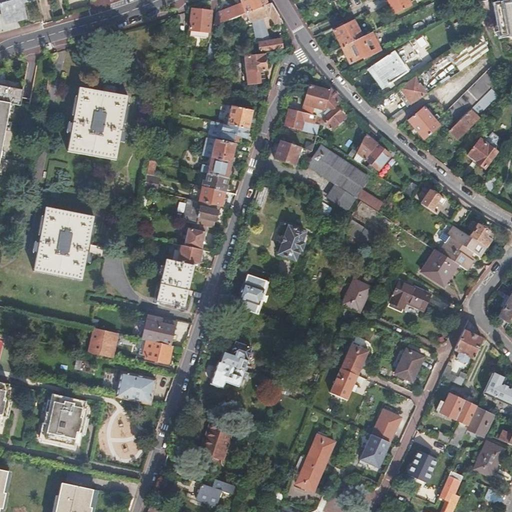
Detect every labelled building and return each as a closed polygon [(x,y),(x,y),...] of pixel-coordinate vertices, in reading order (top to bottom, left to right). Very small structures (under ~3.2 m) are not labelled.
[(22,0),(0,0),(0,4),(6,24),(27,19),(22,0)] [(217,0),(212,0),(211,7),(214,7),(213,11),(194,6),(188,35),(207,40),(209,31),(211,32),(212,25),(215,14),(217,0)] [(267,4),(264,0),(240,0),(242,4),(245,12),(267,4)] [(388,0),(395,14),(411,6),(410,3),(415,0),(388,0)] [(471,6),(468,0),(458,5),(461,10),(471,6)] [(511,0),(494,4),(500,34),(507,33),(508,37),(511,36),(511,0)] [(274,23),(281,21),(271,3),(271,2),(267,4),(245,12),(249,22),(270,15),(274,23)] [(242,4),(222,12),(225,20),(245,12),(242,4)] [(222,12),(215,14),(212,25),(225,20),(222,12)] [(335,37),(340,47),(355,40),(361,37),(356,26),(354,22),(347,25),(333,31),(336,37),(335,37)] [(488,50),(481,32),(464,43),(468,50),(474,60),(488,50)] [(261,42),(263,52),(282,48),(279,38),(261,42)] [(392,50),(368,66),(382,86),(410,69),(405,63),(419,53),(410,39),(392,50)] [(355,40),(340,47),(349,64),(364,55),(355,40)] [(468,50),(464,43),(455,49),(459,55),(468,50)] [(442,57),(446,63),(459,55),(455,49),(442,57)] [(260,71),(265,70),(268,70),(264,53),(259,54),(259,56),(245,60),(250,85),(262,82),(260,71)] [(442,57),(424,69),(431,78),(437,73),(435,70),(446,63),(442,57)] [(499,77),(494,64),(445,114),(454,125),(469,110),(479,100),(491,87),(500,78),(499,77)] [(413,77),(397,87),(411,106),(426,94),(413,77)] [(301,112),(313,115),(314,109),(322,111),(328,91),(309,84),(301,112)] [(98,92),(111,94),(112,89),(99,86),(98,92)] [(397,87),(394,89),(407,108),(411,106),(397,87)] [(454,125),(449,131),(458,139),(478,117),(476,115),(497,93),(491,87),(479,100),(469,110),(454,125)] [(127,98),(111,94),(98,92),(77,88),(66,151),(114,159),(127,98)] [(339,99),(329,89),(328,91),(322,111),(326,115),(335,104),(339,99)] [(0,158),(9,110),(19,111),(22,95),(0,91),(0,158)] [(322,121),(325,123),(334,131),(345,118),(335,110),(338,107),(335,104),(326,115),(323,119),(322,121)] [(232,108),(228,126),(249,131),(251,124),(252,119),(253,112),(232,108)] [(298,130),(315,134),(317,127),(313,125),(316,115),(313,115),(301,112),(289,108),(283,126),(298,130)] [(423,108),(408,120),(424,138),(438,126),(435,122),(440,118),(436,114),(432,118),(423,108)] [(164,113),(157,112),(154,126),(161,127),(164,113)] [(321,116),(316,115),(313,125),(317,127),(321,128),(325,123),(322,121),(323,119),(321,116)] [(209,122),(206,137),(232,143),(234,137),(248,140),(249,131),(228,126),(209,122)] [(466,154),(484,167),(498,149),(497,148),(501,143),(497,140),(501,135),(493,129),(489,134),(485,139),(481,136),(466,154)] [(485,131),(481,136),(485,139),(489,134),(485,131)] [(365,134),(357,152),(365,158),(377,143),(365,134)] [(293,165),(299,148),(279,141),(273,158),(293,165)] [(210,160),(231,164),(235,146),(215,142),(210,160)] [(377,143),(365,158),(379,169),(390,154),(377,143)] [(320,147),(308,166),(336,184),(328,197),(345,208),(366,177),(320,147)] [(200,174),(207,175),(227,179),(231,164),(210,160),(208,168),(205,168),(201,167),(200,174)] [(498,176),(491,172),(483,185),(490,189),(498,176)] [(227,179),(207,175),(204,185),(201,185),(200,188),(224,193),(227,179)] [(412,182),(405,193),(412,197),(419,186),(412,182)] [(423,196),(419,202),(436,214),(444,201),(440,198),(443,193),(433,186),(431,189),(425,185),(419,193),(423,196)] [(201,204),(218,207),(221,208),(222,203),(224,193),(200,188),(200,191),(203,193),(201,204)] [(362,189),(356,198),(377,211),(383,202),(362,189)] [(149,194),(141,192),(139,203),(147,204),(149,194)] [(355,208),(359,201),(354,198),(350,204),(355,208)] [(195,226),(205,228),(213,229),(216,217),(218,207),(201,204),(197,203),(195,211),(199,212),(195,226)] [(45,207),(33,269),(82,278),(94,217),(45,207)] [(473,231),(469,236),(485,247),(491,239),(488,238),(485,236),(488,231),(477,223),(476,225),(471,222),(468,227),(473,231)] [(195,226),(192,225),(190,232),(187,231),(183,247),(200,251),(205,228),(195,226)] [(457,264),(465,269),(471,260),(468,258),(471,252),(474,253),(479,257),(485,247),(469,236),(458,229),(452,225),(446,234),(448,235),(444,241),(437,251),(457,264)] [(279,250),(278,255),(294,261),(298,251),(301,252),(304,243),(301,242),(305,233),(288,226),(279,250)] [(438,238),(444,241),(448,235),(446,234),(442,232),(438,238)] [(183,247),(181,246),(177,262),(193,266),(196,267),(200,251),(183,247)] [(437,251),(435,249),(420,272),(439,284),(448,269),(452,271),(457,264),(437,251)] [(468,258),(471,260),(476,263),(478,261),(471,257),(474,253),(471,252),(468,258)] [(177,262),(165,260),(155,303),(175,307),(174,310),(177,310),(177,308),(183,309),(193,266),(177,262)] [(443,287),(452,271),(448,269),(439,284),(443,287)] [(258,313),(268,282),(248,276),(238,307),(258,313)] [(354,279),(344,304),(361,312),(372,287),(354,279)] [(399,280),(389,302),(403,308),(406,303),(422,310),(429,295),(399,280)] [(217,300),(235,307),(238,298),(220,291),(217,300)] [(507,322),(511,313),(511,293),(498,316),(507,322)] [(217,300),(214,310),(232,316),(235,307),(217,300)] [(287,310),(282,322),(289,325),(294,312),(287,310)] [(146,342),(168,347),(173,328),(159,325),(160,319),(147,316),(140,340),(146,342)] [(93,329),(88,354),(111,359),(117,335),(93,329)] [(462,330),(453,349),(457,350),(456,354),(454,357),(466,362),(469,355),(474,358),(482,339),(462,330)] [(136,345),(138,340),(126,337),(125,343),(136,345)] [(220,362),(243,370),(251,347),(235,341),(231,353),(224,351),(220,362)] [(352,341),(340,367),(357,375),(369,348),(352,341)] [(170,353),(172,348),(168,347),(146,342),(144,349),(147,350),(145,358),(168,364),(170,353)] [(405,348),(394,374),(411,381),(423,356),(405,348)] [(453,349),(452,352),(447,362),(451,365),(449,369),(460,374),(462,369),(467,371),(474,358),(469,355),(466,362),(454,357),(456,354),(457,350),(453,349)] [(220,362),(217,361),(209,382),(221,386),(224,380),(237,386),(243,370),(220,362)] [(451,365),(447,362),(442,373),(462,383),(467,371),(462,369),(460,374),(449,369),(451,365)] [(357,375),(340,367),(330,391),(346,398),(357,375)] [(505,378),(492,372),(484,391),(511,404),(511,402),(511,387),(502,384),(505,378)] [(127,399),(149,404),(155,381),(133,375),(127,399)] [(101,393),(116,397),(118,391),(102,387),(101,393)] [(468,425),(477,405),(447,392),(442,401),(439,399),(434,409),(468,425)] [(39,440),(38,441),(72,449),(74,442),(77,443),(78,436),(83,416),(84,408),(82,408),(83,401),(49,394),(48,400),(47,405),(50,406),(48,412),(44,411),(43,412),(41,422),(41,423),(46,424),(44,430),(41,429),(39,440)] [(468,425),(465,431),(482,439),(494,413),(477,405),(468,425)] [(371,433),(389,441),(399,417),(381,409),(371,433)] [(83,416),(78,436),(81,436),(81,435),(83,435),(86,418),(85,418),(85,416),(83,416)] [(209,420),(203,437),(206,438),(203,445),(201,444),(198,453),(220,461),(231,428),(209,420)] [(511,423),(506,420),(498,438),(511,444),(511,423)] [(40,421),(36,440),(39,440),(41,429),(44,430),(46,424),(41,423),(41,422),(40,421)] [(455,425),(451,444),(459,447),(464,428),(455,425)] [(371,433),(364,430),(359,442),(365,445),(360,457),(367,460),(377,466),(389,441),(371,433)] [(319,434),(309,460),(325,467),(336,441),(319,434)] [(484,441),(471,469),(490,477),(503,449),(484,441)] [(417,449),(409,468),(406,476),(424,484),(436,457),(417,449)] [(325,467),(309,460),(298,485),(315,492),(325,467)] [(450,471),(438,496),(443,499),(447,500),(441,511),(426,511),(425,511),(451,511),(460,494),(453,491),(456,485),(454,485),(458,475),(450,471)] [(233,497),(236,487),(204,476),(196,500),(216,508),(221,492),(233,497)] [(60,483),(54,511),(87,511),(92,490),(60,483)] [(501,505),(504,498),(500,496),(501,495),(491,490),(490,491),(487,490),(484,497),(501,505)] [(441,511),(447,500),(443,499),(437,511),(441,511)]
